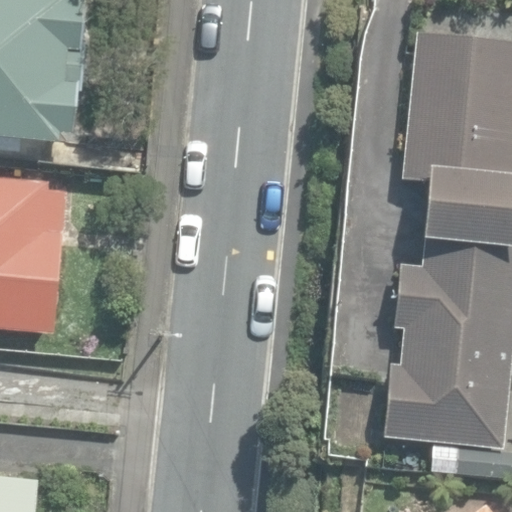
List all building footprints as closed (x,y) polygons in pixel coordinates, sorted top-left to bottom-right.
[(0,0),(0,139),(55,144),(56,132),(71,133),(82,0),(0,0)] [(430,185),(425,240),(511,248),(511,43),(415,35),(401,182),(430,185)] [(0,327),(51,332),(62,189),(44,187),(45,179),(0,175),(0,327)] [(502,449),(511,340),(511,248),(425,240),(422,268),(398,266),(393,328),(403,329),(399,367),(390,366),(384,438),(502,449)] [(511,481),(511,456),(430,451),(429,476),(511,481)] [(0,511),(36,511),(39,482),(0,478),(0,511)]
